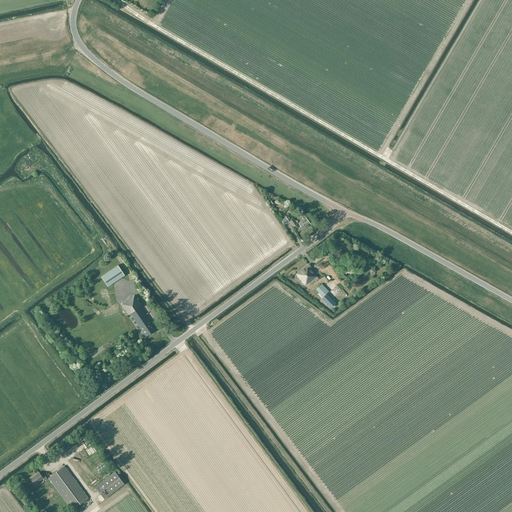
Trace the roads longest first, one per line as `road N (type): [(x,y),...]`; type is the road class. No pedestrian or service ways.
road 1 (track): [(114,0),(511,232)]
road 2 (tertiary): [(0,474),(342,210)]
road 3 (unclassified): [(342,210),(112,75),(78,42),(78,0)]
road 4 (tertiary): [(511,300),(342,210)]
